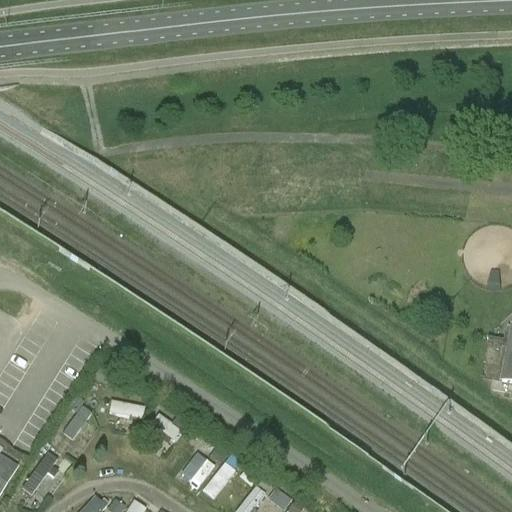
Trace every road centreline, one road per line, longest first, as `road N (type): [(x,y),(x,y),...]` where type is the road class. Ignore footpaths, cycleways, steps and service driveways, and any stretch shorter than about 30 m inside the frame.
road 1 (primary): [(0,49),(330,11),(511,1)]
road 2 (unclassified): [(0,277),(372,511)]
road 3 (unclassified): [(368,177),(511,190)]
